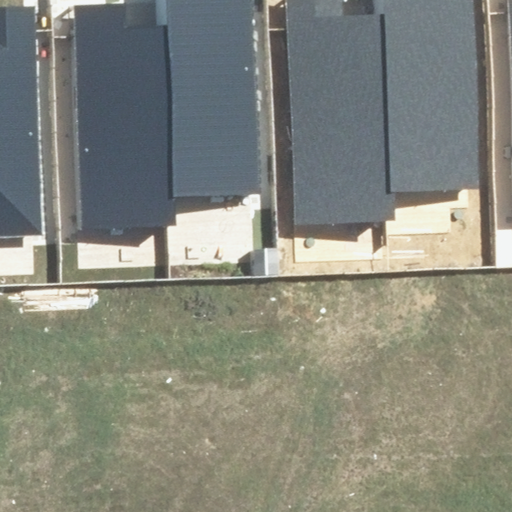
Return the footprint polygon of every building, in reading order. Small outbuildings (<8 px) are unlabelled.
[(167,0),(169,30),(175,195),(261,192),(253,0),(167,0)] [(289,0),(298,215),(394,212),(393,184),(387,18),(348,20),(347,0),(289,0)] [(386,0),(387,18),(393,184),(479,180),(471,0),(386,0)] [(71,3),(80,227),(176,223),(175,195),(169,30),(130,31),(128,1),(71,3)] [(0,230),(45,230),(31,7),(0,9),(0,230)]
